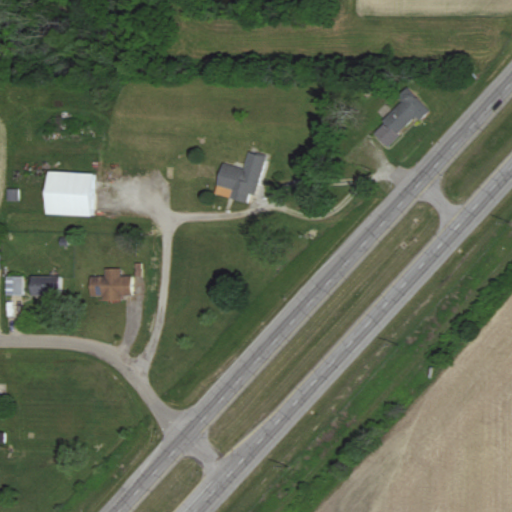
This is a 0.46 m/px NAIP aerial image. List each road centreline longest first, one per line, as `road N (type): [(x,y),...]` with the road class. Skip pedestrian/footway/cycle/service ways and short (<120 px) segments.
road 1 (primary): [(511,81),(118,511)]
road 2 (primary): [(196,511),(511,168)]
road 3 (residential): [(189,436),(99,347),(0,340)]
